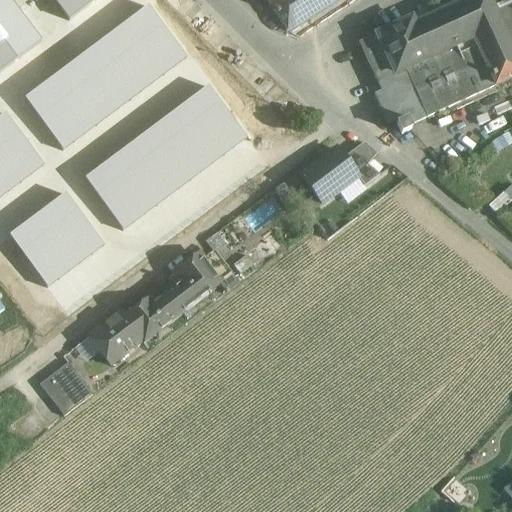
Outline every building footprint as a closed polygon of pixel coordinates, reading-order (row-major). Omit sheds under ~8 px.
[(0,0),(0,73),(38,46),(3,0),(0,0)] [(51,0),(67,21),(94,0),(51,0)] [(264,0),(286,33),(337,0),(264,0)] [(511,80),(511,57),(485,0),(476,0),(413,29),(410,23),(375,39),(374,39),(374,40),(359,47),(381,95),(381,96),(374,99),(387,127),(394,124),(396,128),(406,123),(409,129),(511,80)] [(23,102),(62,153),(185,61),(146,9),(23,102)] [(85,183),(123,233),(246,141),(208,90),(85,183)] [(0,198),(39,169),(3,121),(0,123),(0,198)] [(301,178),(321,206),(358,180),(337,152),(301,178)] [(100,247),(64,199),(7,243),(43,291),(100,247)] [(217,235),(205,244),(215,257),(226,248),(217,235)] [(213,275),(198,257),(174,275),(181,285),(163,298),(179,319),(211,295),(209,293),(219,286),(220,285),(213,275)] [(238,286),(224,266),(213,275),(220,285),(219,286),(226,295),(238,286)] [(121,315),(88,340),(110,369),(142,345),(143,346),(179,319),(163,298),(150,308),(146,302),(124,319),(121,315)] [(92,397),(68,365),(39,387),(63,419),(92,397)]
